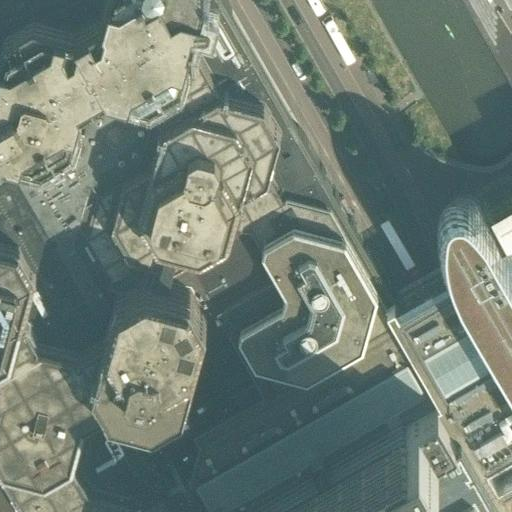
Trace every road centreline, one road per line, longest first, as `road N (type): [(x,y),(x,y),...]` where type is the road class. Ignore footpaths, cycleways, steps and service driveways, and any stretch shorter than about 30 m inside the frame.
road 1 (residential): [(223,511),(0,62)]
road 2 (tertiary): [(511,420),(431,277),(371,133),(295,0)]
